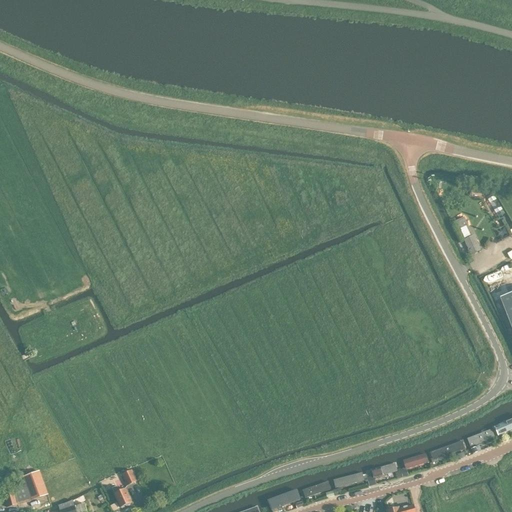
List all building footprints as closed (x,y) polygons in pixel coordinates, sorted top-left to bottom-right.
[(462,241),(463,240),(470,254),(480,250),(474,235),(471,236),(464,221),(454,226),(462,241)] [(511,293),(501,298),(511,327),(511,293)] [(511,420),(494,428),(498,435),(511,428),(511,420)] [(491,428),(466,437),(469,446),(494,436),(491,428)] [(434,459),(465,447),(463,439),(431,450),(434,459)] [(424,453),(403,460),(405,468),(426,461),(424,453)] [(395,463),(371,469),(374,477),(397,471),(395,463)] [(127,485),(137,481),(132,470),(122,474),(127,485)] [(40,472),(23,478),(31,500),(48,494),(40,472)] [(335,488),(364,480),(362,472),(333,480),(335,488)] [(373,476),(367,477),(370,486),(376,484),(374,477),(373,478),(373,476)] [(305,498),(330,490),(327,482),(302,490),(305,498)] [(117,485),(112,488),(114,493),(118,502),(119,504),(120,507),(121,508),(132,503),(125,488),(119,491),(117,485)] [(4,495),(8,508),(18,505),(15,492),(4,495)] [(274,509),(299,500),(296,492),(271,501),(274,509)] [(60,511),(76,511),(75,506),(74,506),(73,501),(58,505),(60,511)] [(118,502),(111,505),(114,511),(120,507),(119,504),(118,502)]
